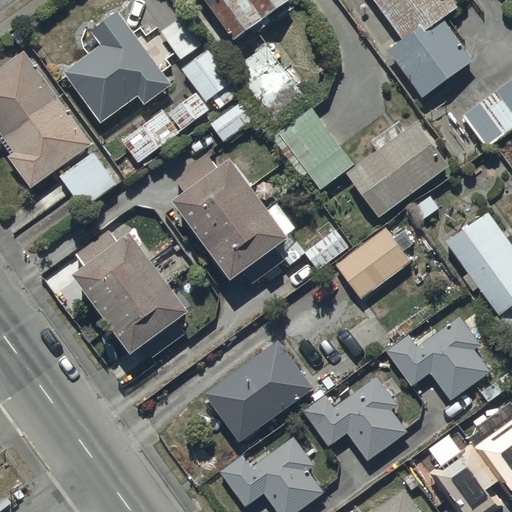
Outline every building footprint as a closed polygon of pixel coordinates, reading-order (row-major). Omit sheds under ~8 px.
[(207,0),(235,37),(250,26),(254,32),(273,18),(268,13),(285,0),(207,0)] [(376,0),(404,37),(389,47),(422,94),(474,58),(443,15),(458,5),(454,0),(376,0)] [(172,82),(119,8),(92,27),(102,42),(64,69),(101,121),(140,94),(145,101),(172,82)] [(182,15),(162,29),(182,57),(201,43),(182,15)] [(269,43),(236,65),(254,92),(247,97),(259,115),(266,111),(273,121),(306,98),(269,43)] [(208,48),(183,67),(207,100),(213,96),(220,106),(240,92),(208,48)] [(27,49),(0,67),(0,129),(14,150),(9,154),(30,186),(92,143),(27,49)] [(511,77),(463,113),(487,147),(511,128),(511,77)] [(197,91),(170,110),(181,127),(209,108),(197,91)] [(244,99),(211,122),(223,139),(256,117),(244,99)] [(354,162),(311,105),(271,134),(296,168),(303,163),(322,187),(354,162)] [(164,110),(122,139),(137,161),(179,131),(164,110)] [(377,149),(347,170),(380,215),(450,163),(418,119),(407,127),(400,118),(371,140),(377,149)] [(94,150),(59,173),(82,207),(117,184),(94,150)] [(184,188),(173,197),(231,276),(243,267),(254,281),(283,260),(287,266),(304,253),(289,232),(296,227),(278,202),(270,207),(231,154),(217,164),(209,154),(177,178),(184,188)] [(511,240),(489,210),(446,239),(469,271),(464,275),(474,288),(479,285),(499,313),(490,319),(511,349),(511,240)] [(398,218),(336,263),(361,297),(411,261),(401,247),(413,238),(398,218)] [(85,262),(73,271),(131,349),(143,341),(154,355),(185,332),(175,319),(191,307),(132,228),(118,239),(110,228),(78,252),(85,262)] [(336,228),(305,250),(318,267),(348,245),(336,228)] [(413,384),(431,371),(452,398),(491,368),(475,348),(482,343),(460,315),(419,344),(410,333),(388,349),(413,384)] [(280,337),(206,391),(241,439),(315,385),(280,337)] [(377,375),(334,404),(326,394),(304,410),(329,444),(349,430),(369,458),(408,430),(392,408),(398,403),(393,396),(401,391),(392,378),(383,384),(377,375)] [(412,488),(419,483),(437,509),(455,496),(467,511),(491,511),(504,502),(490,483),(498,477),(511,494),(511,419),(476,446),(473,441),(465,446),(455,432),(407,466),(412,472),(404,477),(412,488)] [(294,435),(251,465),(243,454),(221,470),(245,505),(265,491),(280,511),(294,511),(325,491),(308,467),(314,463),(310,458),(318,451),(310,440),(302,446),(294,435)] [(422,511),(405,487),(367,511),(422,511)]
